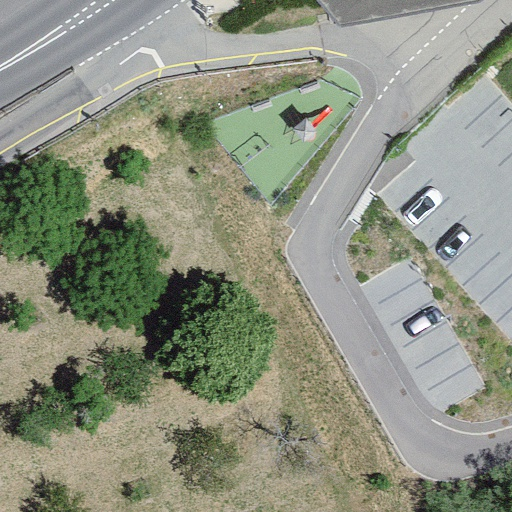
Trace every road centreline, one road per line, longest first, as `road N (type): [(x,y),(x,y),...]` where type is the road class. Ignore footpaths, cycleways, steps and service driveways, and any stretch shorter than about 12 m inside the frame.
road 1 (unclassified): [(0,139),(156,51),(116,0)]
road 2 (tertiary): [(107,0),(0,69)]
